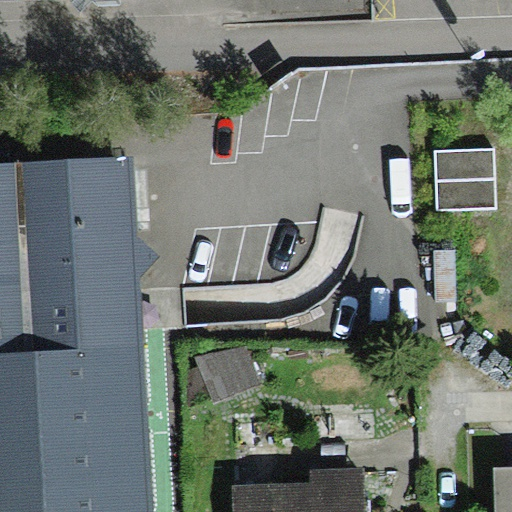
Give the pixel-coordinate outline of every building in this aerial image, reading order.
[(494,154),(436,155),(437,214),(495,213),(494,154)] [(125,168),(0,174),(0,511),(143,511),(127,198),(125,168)] [(206,359),(220,397),(266,380),(252,342),(206,359)] [(361,511),(360,485),(241,493),(242,511),(361,511)] [(511,511),(511,486),(500,486),(500,511),(511,511)]
